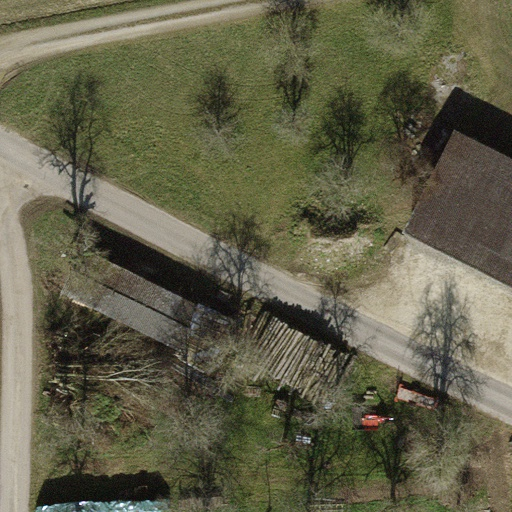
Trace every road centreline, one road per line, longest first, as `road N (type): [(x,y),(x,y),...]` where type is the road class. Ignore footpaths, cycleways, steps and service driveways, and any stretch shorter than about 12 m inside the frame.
road 1 (track): [(511,399),(0,150)]
road 2 (track): [(0,78),(359,0)]
road 3 (track): [(1,151),(21,302),(21,511)]
